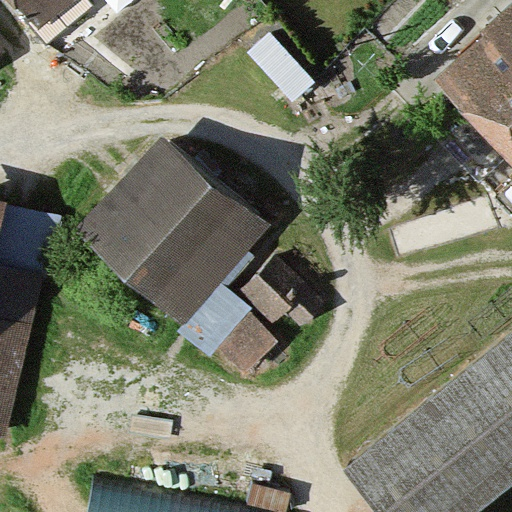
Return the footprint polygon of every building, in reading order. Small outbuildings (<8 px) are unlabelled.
[(10,0),(43,39),(90,0),(10,0)] [(511,15),(437,84),(511,166),(511,15)] [(271,232),(165,139),(82,234),(187,326),(271,232)] [(65,212),(0,196),(0,446),(7,448),(65,212)] [(511,511),(511,349),(352,479),(378,511),(511,511)] [(206,511),(91,487),(86,511),(206,511)]
